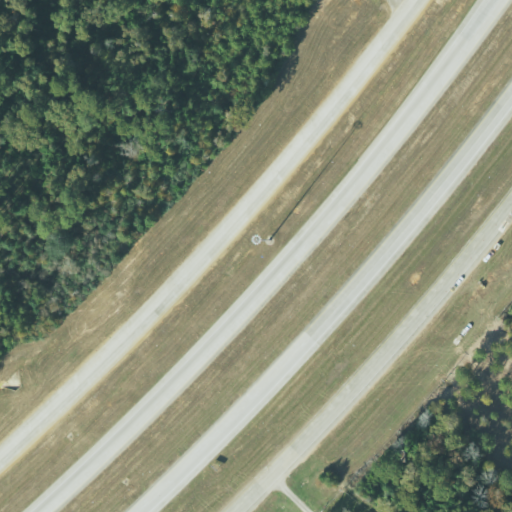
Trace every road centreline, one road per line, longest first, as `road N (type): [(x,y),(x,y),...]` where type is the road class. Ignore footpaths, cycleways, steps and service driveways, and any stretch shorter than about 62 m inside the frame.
road 1 (motorway): [(498,0),(197,371),(45,511)]
road 2 (tertiary): [(416,0),(303,147),(0,479)]
road 3 (motorway): [(133,511),(408,228),(511,92)]
road 4 (tertiary): [(227,511),(302,440),(511,190)]
